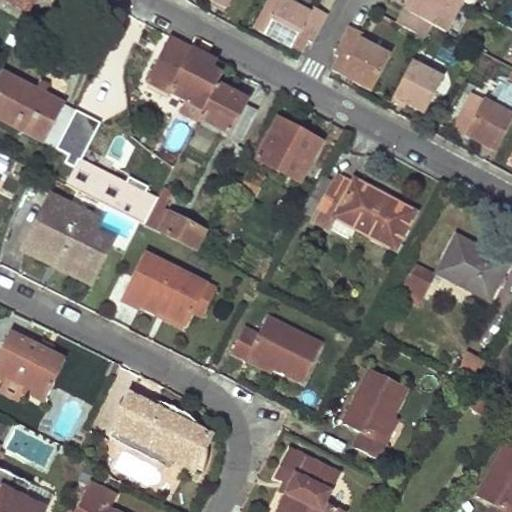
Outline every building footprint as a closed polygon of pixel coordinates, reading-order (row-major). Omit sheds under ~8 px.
[(0,0),(0,1),(25,15),(32,0),(0,0)] [(229,0),(207,0),(225,9),(229,0)] [(305,12),(282,0),(269,0),(254,30),(292,50),(298,38),(306,41),(312,44),(326,17),(311,9),(309,14),(305,12)] [(282,0),(305,12),(312,0),(282,0)] [(409,0),(396,24),(424,40),(431,27),(444,34),(461,4),(463,0),(409,0)] [(497,0),(463,0),(461,4),(487,18),(497,0)] [(362,36),(347,28),(333,56),(337,58),(346,64),(339,77),(369,93),(388,58),(358,41),(362,36)] [(292,50),(299,54),(306,41),(298,38),(292,50)] [(222,69),(169,41),(146,83),(185,103),(179,114),(195,123),(196,121),(214,85),(222,69)] [(337,58),(330,72),(339,77),(346,64),(337,58)] [(411,65),(392,100),(421,115),(441,80),(411,65)] [(0,75),(0,122),(53,150),(72,113),(0,75)] [(511,86),(507,84),(494,109),(511,118),(511,86)] [(214,85),(196,121),(238,143),(253,112),(241,107),(244,101),(214,85)] [(511,118),(494,109),(472,97),(453,132),(495,154),(511,122),(511,118)] [(274,121),(250,166),(256,169),(259,165),(296,185),(318,145),(274,121)] [(233,149),(218,177),(231,184),(246,156),(233,149)] [(75,162),(62,188),(103,209),(139,226),(142,228),(148,214),(152,207),(139,200),(135,208),(115,199),(122,185),(75,162)] [(243,172),(233,191),(250,201),(260,181),(243,172)] [(335,178),(311,222),(326,230),(332,220),(390,251),(411,213),(350,179),(347,184),(335,178)] [(141,196),(122,185),(115,199),(135,208),(139,200),(141,196)] [(154,203),(141,196),(139,200),(152,207),(154,203)] [(83,214),(50,197),(28,242),(61,259),(55,269),(91,287),(114,243),(78,225),(83,214)] [(152,207),(148,214),(157,218),(164,205),(155,201),(154,203),(152,207)] [(165,218),(156,235),(192,253),(201,236),(165,218)] [(452,237),(433,272),(485,300),(504,266),(452,237)] [(61,259),(28,242),(22,252),(55,269),(61,259)] [(148,256),(126,302),(141,310),(142,307),(158,316),(161,312),(188,326),(194,313),(208,286),(148,256)] [(411,265),(401,282),(421,294),(431,276),(411,265)] [(217,291),(208,286),(194,313),(204,318),(217,291)] [(511,300),(500,295),(488,318),(503,327),(511,309),(511,300)] [(320,347),(266,319),(258,336),(244,330),(233,352),(248,359),(251,353),(275,365),(304,379),(320,347)] [(10,336),(0,355),(0,384),(4,386),(7,381),(26,390),(24,395),(45,405),(65,362),(10,336)] [(410,350),(434,362),(441,349),(416,337),(410,350)] [(251,353),(248,359),(271,371),(275,365),(251,353)] [(461,356),(458,374),(479,378),(482,360),(461,356)] [(403,388),(365,371),(339,424),(358,433),(352,448),(377,461),(383,445),(377,443),(389,418),(403,388)] [(7,381),(4,386),(2,391),(22,400),(24,395),(26,390),(7,381)] [(169,418),(130,399),(110,440),(168,469),(175,454),(208,470),(209,467),(209,464),(208,459),(207,454),(206,449),(205,444),(207,438),(199,434),(197,430),(194,426),(190,422),(184,418),(177,414),(172,411),(169,418)] [(383,445),(384,445),(395,420),(389,418),(377,443),(383,445)] [(511,511),(511,449),(506,446),(477,499),(495,509),(492,511),(511,511)] [(338,476),(289,451),(276,479),(290,486),(277,511),(341,511),(325,504),(338,476)] [(105,495),(87,486),(74,511),(105,511),(98,508),(105,495)] [(45,511),(46,510),(0,487),(0,511),(45,511)]
